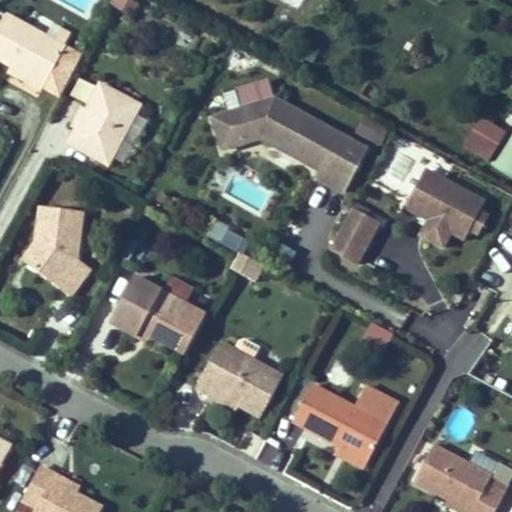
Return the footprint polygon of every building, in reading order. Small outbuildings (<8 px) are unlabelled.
[(133,0),(109,0),(128,16),(138,4),(133,0)] [(13,10),(0,31),(0,51),(17,61),(35,72),(30,79),(48,90),(73,47),(38,26),(13,10)] [(17,61),(12,68),(30,79),(35,72),(17,61)] [(146,102),(106,80),(73,139),(112,162),(146,102)] [(286,108),(241,124),(252,154),(273,147),(276,142),(282,146),(280,151),(331,178),(327,185),(354,200),(378,158),(286,108)] [(462,152),(489,166),(507,131),(480,117),(462,152)] [(252,154),(241,124),(224,130),(236,161),(252,154)] [(511,177),(511,126),(493,169),(511,177)] [(276,142),(273,147),(280,151),(282,146),(276,142)] [(451,187),(431,224),(448,234),(470,245),(488,255),(508,218),(451,187)] [(46,205),(42,240),(49,239),(49,247),(37,262),(77,295),(97,269),(84,258),(90,210),(46,205)] [(372,222),(348,260),(369,273),(393,235),(372,222)] [(245,254),(251,242),(229,230),(223,242),(245,254)] [(470,245),(448,234),(440,249),(462,261),(470,245)] [(30,255),(37,262),(49,247),(49,239),(42,240),(30,255)] [(267,266),(244,253),(234,269),(258,282),(267,266)] [(142,276),(117,323),(146,338),(150,331),(159,335),(176,344),(196,306),(191,303),(171,292),(169,291),(142,276)] [(177,276),(169,291),(171,292),(191,303),(199,288),(177,276)] [(474,279),(451,312),(473,327),(496,294),(474,279)] [(386,350),(394,334),(372,322),(364,338),(386,350)] [(155,343),(159,335),(150,331),(146,338),(155,343)] [(199,389),(216,398),(218,392),(245,406),(266,418),(287,380),(223,346),(199,389)] [(300,425),(372,464),(392,427),(362,410),(320,388),(300,425)] [(241,412),(245,406),(218,392),(216,398),(241,412)] [(0,489),(0,490),(21,452),(0,440),(0,489)] [(419,484),(455,504),(470,511),(503,511),(511,498),(493,488),(497,481),(474,467),(439,448),(419,484)] [(32,506),(42,511),(111,511),(86,498),(62,485),(66,479),(52,471),(32,506)] [(66,479),(62,485),(86,498),(89,492),(66,479)] [(511,488),(497,481),(493,488),(511,498),(511,496),(511,488)]
